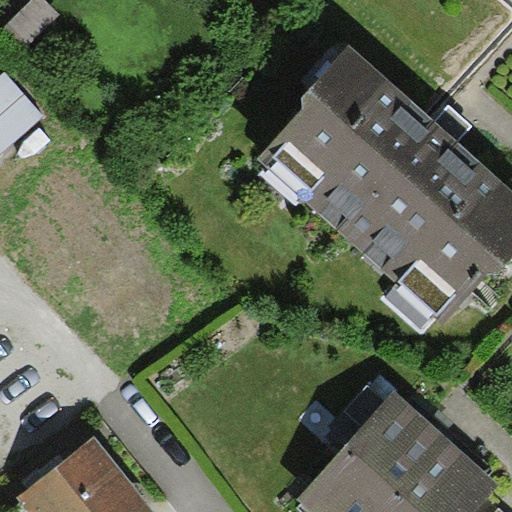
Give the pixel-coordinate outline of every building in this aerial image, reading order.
[(59,15),(43,0),(31,0),(5,27),(27,48),(59,15)] [(511,259),(511,193),(349,45),(303,95),(304,110),(257,157),(442,324),(486,274),(500,273),(511,259)] [(5,72),(0,76),(0,154),(44,116),(5,72)] [(383,511),(451,440),(399,392),(299,499),(313,511),(383,511)] [(153,511),(95,437),(18,497),(20,500),(29,511),(153,511)] [(383,511),(478,511),(502,487),(451,440),(383,511)] [(29,511),(20,500),(5,511),(29,511)]
